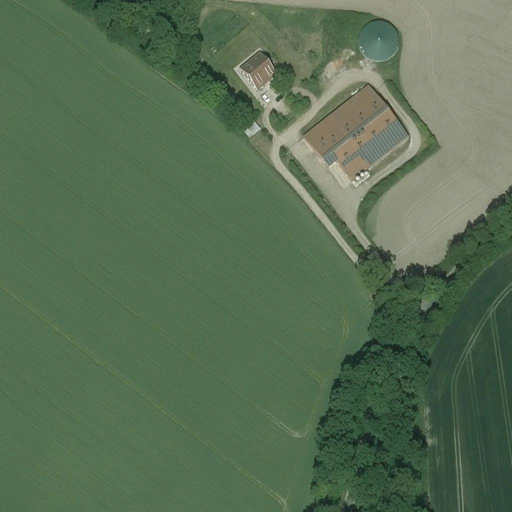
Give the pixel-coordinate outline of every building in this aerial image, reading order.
[(274,44),(254,18),(229,39),(243,57),(246,55),(252,62),(256,58),(274,44)] [(383,25),(375,25),(369,27),(364,32),(361,38),(360,44),(361,50),(365,56),(372,60),(379,61),(386,60),(392,56),(396,49),(398,42),(395,35),(390,29),(383,25)] [(341,35),(316,57),(330,74),(355,52),(341,35)] [(274,44),(256,58),(273,79),(291,65),(274,44)] [(273,79),(256,58),(252,62),(241,71),(257,92),(273,79)] [(367,89),(303,139),(325,166),(333,160),(351,184),(407,140),(367,89)] [(252,123),(242,131),(250,140),(259,131),(252,123)]
